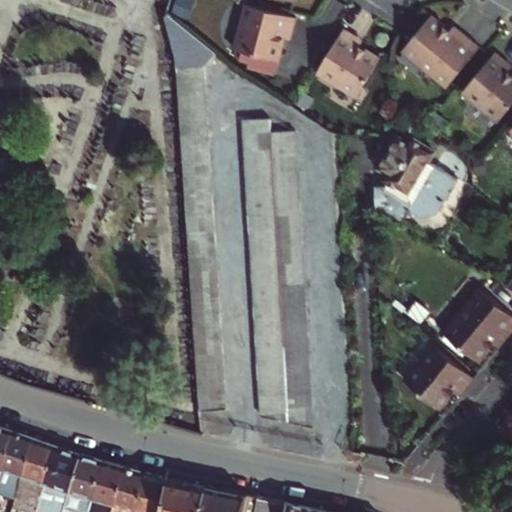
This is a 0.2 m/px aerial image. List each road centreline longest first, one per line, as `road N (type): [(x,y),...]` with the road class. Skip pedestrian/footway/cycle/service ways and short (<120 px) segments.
road 1 (tertiary): [(0,394),(189,452),(413,502)]
road 2 (residential): [(511,381),(413,502)]
